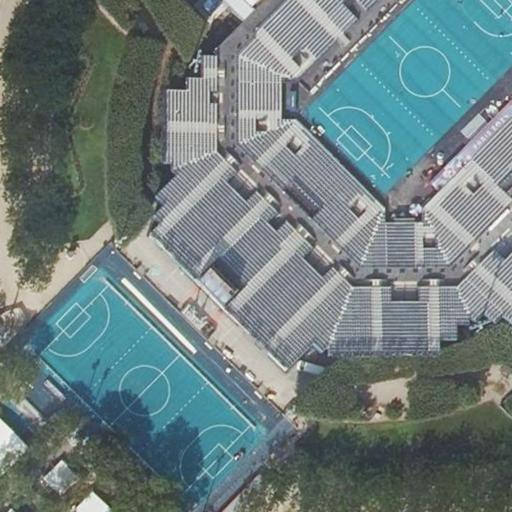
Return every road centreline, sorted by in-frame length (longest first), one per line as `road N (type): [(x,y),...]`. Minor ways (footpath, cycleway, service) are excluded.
road 1 (residential): [(228,211),(0,440)]
road 2 (residential): [(108,511),(314,301)]
road 3 (residential): [(336,0),(277,76),(228,211)]
road 4 (residential): [(314,301),(427,260),(511,202)]
road 5 (residential): [(228,211),(314,301)]
